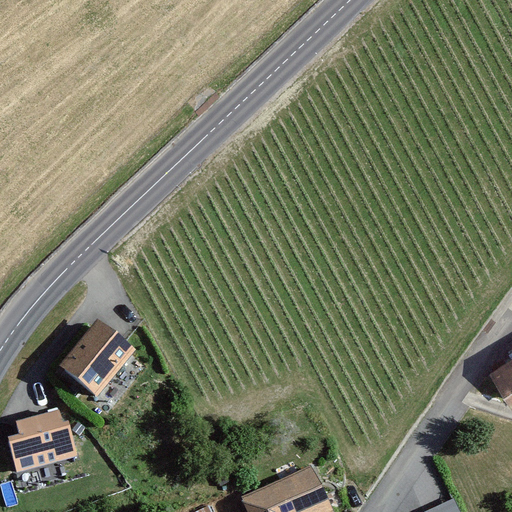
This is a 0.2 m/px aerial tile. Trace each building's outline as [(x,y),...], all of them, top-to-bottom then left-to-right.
[(134,355),(98,326),(62,371),(98,400),(134,355)] [(511,358),(493,371),(511,400),(511,358)] [(60,415),(17,427),(21,441),(9,444),(18,475),(77,459),(69,427),(64,428),(60,415)] [(330,511),(311,468),(240,499),(245,511),(330,511)] [(427,511),(463,511),(457,498),(427,510),(427,511)]
